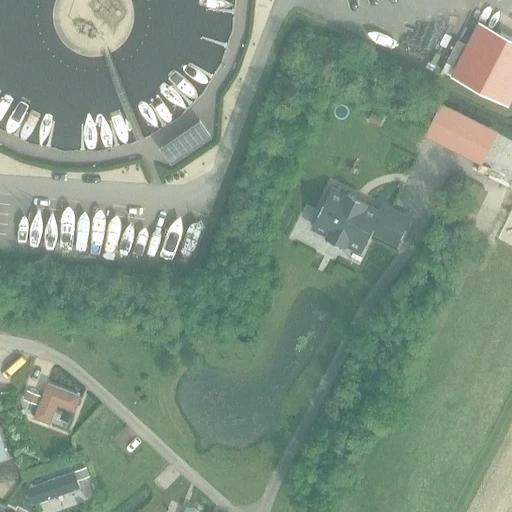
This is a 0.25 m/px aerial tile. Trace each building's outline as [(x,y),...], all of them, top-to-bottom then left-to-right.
[(511,64),(511,37),(493,28),(465,83),(495,98),(511,64)] [(436,121),(428,135),(432,137),(482,163),(498,130),(445,103),(436,121)] [(162,147),(161,148),(172,163),(210,137),(200,121),(199,122),(162,147)] [(487,192),(472,184),(455,217),(470,225),(487,192)] [(345,197),(331,190),(314,225),(330,233),(328,236),(344,244),(346,241),(362,249),(372,228),(383,233),(382,236),(397,244),(409,220),(381,206),(378,213),(364,206),(365,202),(364,202),(362,205),(355,202),(357,198),(347,193),(345,197)] [(48,384),(35,419),(50,424),(57,405),(75,411),(80,396),(48,384)] [(37,406),(41,396),(27,390),(23,400),(37,406)] [(14,421),(0,426),(0,464),(2,469),(28,458),(14,421)] [(49,505),(115,490),(111,471),(44,486),(49,505)]
